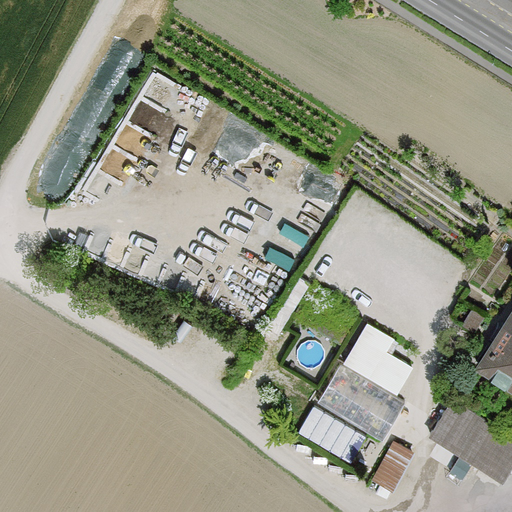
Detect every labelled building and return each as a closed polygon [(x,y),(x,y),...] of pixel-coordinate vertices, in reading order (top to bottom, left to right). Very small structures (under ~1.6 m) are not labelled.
[(393,348),(401,332),(368,315),(323,402),(388,436),(408,397),(400,394),(418,360),(393,348)] [(511,316),(482,365),(511,383),(511,316)] [(511,467),(511,436),(453,399),(430,434),(503,481),(511,467)] [(305,424),(350,454),(365,431),(320,401),(305,424)] [(392,437),(380,478),(402,485),(415,444),(392,437)]
